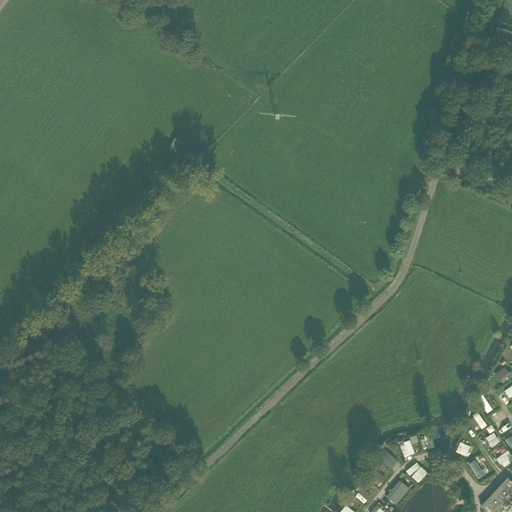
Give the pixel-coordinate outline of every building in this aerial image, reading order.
[(511,0),(506,0),(499,22),(511,25),(511,0)] [(492,44),(511,50),(511,47),(511,35),(496,31),(492,44)] [(485,69),(493,71),(500,50),(491,48),(485,69)] [(181,143),(174,139),(168,150),(175,154),(181,143)] [(495,372),(498,382),(510,378),(506,368),(495,372)] [(506,398),(511,394),(511,385),(502,390),(506,398)] [(484,413),(490,411),(482,394),(477,396),(484,413)] [(471,416),(480,429),(485,426),(476,412),(471,416)] [(493,422),(502,417),(499,412),(490,416),(493,422)] [(492,432),(484,439),(491,448),(499,440),(492,432)] [(503,440),(511,450),(511,433),(503,440)] [(419,440),(423,450),(433,446),(429,436),(419,440)] [(464,455),(468,446),(459,442),(456,452),(464,455)] [(501,444),(496,449),(500,454),(505,449),(501,444)] [(511,459),(507,450),(495,458),(501,468),(511,461),(511,459)] [(388,470),(396,462),(384,451),(377,459),(388,470)] [(475,460),(469,462),(476,479),(482,476),(475,460)] [(415,462),(404,471),(416,483),(426,473),(415,462)] [(370,477),(380,483),(384,478),(373,471),(370,477)] [(493,493),(497,497),(504,489),(506,490),(509,487),(511,490),(511,500),(507,506),(510,509),(511,506),(511,484),(507,479),(493,493)] [(397,480),(383,496),(394,505),(408,489),(397,480)] [(362,503),(369,495),(360,487),(353,496),(362,503)] [(488,510),(490,511),(500,511),(507,506),(511,500),(511,490),(509,487),(506,490),(504,489),(497,497),(489,505),(491,506),(488,510)] [(489,505),(497,497),(493,493),(480,506),(485,511),(506,511),(510,509),(507,506),(500,511),(490,511),(488,510),(491,506),(489,505)]
